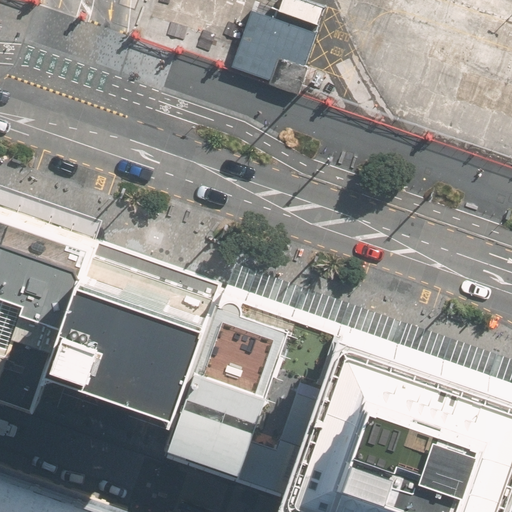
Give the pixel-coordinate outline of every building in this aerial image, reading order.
[(318,31),(252,9),(233,65),(271,78),(279,56),(307,65),(318,31)] [(270,82),(298,92),(307,65),(279,56),(271,78),(270,82)] [(102,239),(0,202),(0,386),(43,401),(52,374),(102,239)] [(225,284),(102,239),(52,374),(179,418),(225,284)] [(285,490),(342,324),(225,284),(179,418),(170,445),(285,490)] [(511,382),(342,324),(285,490),(348,511),(496,511),(511,468),(511,382)] [(0,511),(128,511),(133,498),(0,452),(0,511)]
